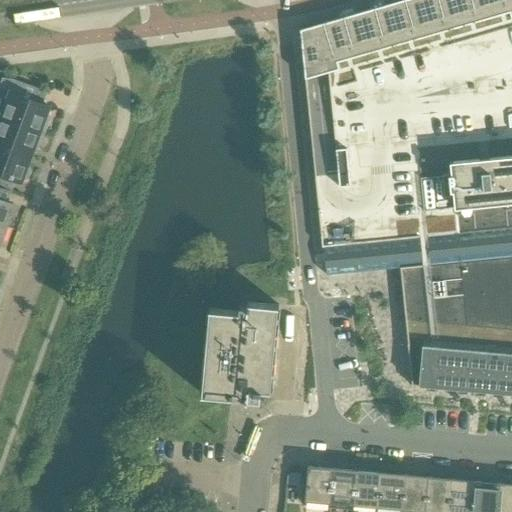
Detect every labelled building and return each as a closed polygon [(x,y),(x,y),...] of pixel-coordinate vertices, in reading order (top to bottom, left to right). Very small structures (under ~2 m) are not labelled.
[(301,29),(300,29),(300,30),(300,34),(301,39),(302,46),(301,46),(301,47),(302,47),(302,49),(301,49),(302,50),(304,71),(304,72),(304,74),(304,75),(305,75),(305,78),(307,103),(307,104),(308,106),(307,106),(307,107),(308,107),(310,128),(311,135),(310,135),(310,136),(311,136),(311,137),(310,137),(311,139),(312,145),(314,167),(313,167),(313,168),(314,168),(314,169),(317,198),(317,200),(317,201),(320,230),(320,232),(321,233),(320,233),(320,234),(321,247),(323,246),(323,248),(325,259),(326,273),(326,275),(327,275),(374,270),(390,268),(400,267),(400,268),(460,262),(488,259),(511,257),(511,226),(490,228),(457,232),(450,162),(453,162),(467,160),(501,157),(503,157),(511,155),(511,0),(401,0),(388,4),(387,4),(385,5),(385,4),(384,5),(370,9),(356,13),(355,14),(355,13),(354,13),(353,13),(339,18),(332,20),(331,20),(328,21),(327,21),(326,21),(326,22),(325,22),(324,22),(312,26),(301,29)] [(3,79),(0,86),(0,117),(44,134),(49,122),(46,117),(50,107),(42,104),(46,92),(13,81),(3,79)] [(0,117),(0,145),(31,157),(35,148),(39,146),(44,134),(0,117)] [(0,145),(0,187),(5,190),(10,192),(13,184),(14,180),(22,183),(22,182),(23,180),(27,178),(30,171),(28,166),(31,157),(0,145)] [(453,162),(450,162),(457,232),(490,228),(511,226),(511,155),(503,157),(501,157),(467,160),(453,162)] [(0,222),(6,225),(8,226),(13,213),(11,213),(14,206),(1,201),(5,190),(0,187),(0,222)] [(400,270),(403,300),(404,301),(403,301),(406,332),(407,332),(407,333),(406,333),(408,344),(408,343),(408,345),(407,345),(409,364),(410,365),(409,365),(409,366),(410,366),(411,384),(411,385),(412,385),(416,385),(416,386),(417,386),(417,385),(418,385),(418,386),(420,386),(420,385),(424,385),(427,385),(432,386),(436,386),(437,386),(449,387),(457,388),(467,389),(467,390),(468,390),(475,390),(485,391),(493,392),(503,393),(511,394),(511,393),(511,257),(488,259),(460,262),(400,268),(400,269),(400,270)] [(208,338),(207,349),(206,349),(206,354),(205,354),(206,354),(205,365),(204,365),(204,366),(205,366),(204,377),(203,377),(204,377),(204,382),(203,382),(202,393),(201,393),(201,394),(260,400),(261,390),(271,391),(271,389),(269,389),(270,378),(271,379),(271,378),(271,374),(272,374),(272,373),(271,373),(272,362),(273,362),(273,361),(272,361),(273,350),(274,350),(273,349),(274,345),(275,334),(275,333),(276,322),(277,322),(276,321),(276,317),(277,317),(276,317),(277,306),(278,306),(278,305),(247,302),(246,312),(209,309),(209,310),(210,310),(209,321),(208,321),(209,321),(209,326),(208,326),(209,326),(208,337),(207,337),(207,338),(208,338)] [(305,506),(328,508),(332,469),(309,467),(309,466),(308,466),(304,501),(306,501),(305,506)] [(328,508),(352,510),(355,471),(332,469),(328,508)] [(352,510),(371,511),(375,511),(379,473),(355,471),(352,510)] [(375,511),(399,511),(403,475),(379,473),(375,511)] [(424,511),(427,477),(403,475),(399,511),(424,511)] [(427,477),(424,511),(448,511),(451,480),(427,477)] [(448,511),(472,511),(475,482),(451,480),(448,511)] [(472,511),(496,511),(499,484),(475,482),(472,511)] [(496,511),(511,511),(511,485),(499,484),(496,511)]
